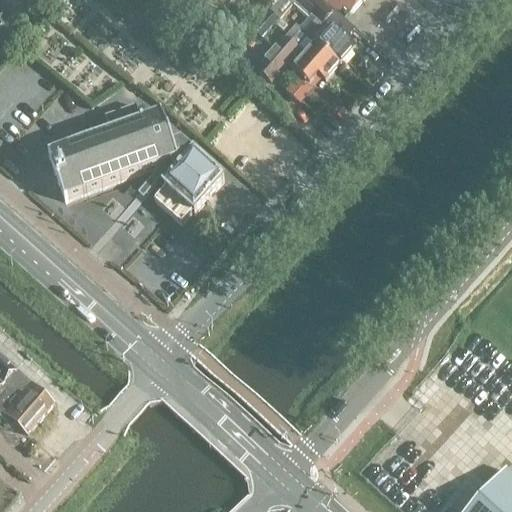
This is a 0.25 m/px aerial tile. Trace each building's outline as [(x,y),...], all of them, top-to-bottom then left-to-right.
[(0,0),(0,28),(9,18),(10,18),(17,10),(4,0),(0,0)] [(310,20),(327,33),(315,46),(340,68),(355,51),(346,43),(354,33),(314,0),(304,0),(295,10),(309,22),(310,20)] [(331,0),(350,17),(365,0),(331,0)] [(265,51),(251,67),(272,86),(287,69),(292,73),(291,74),(310,90),(319,79),(325,85),(340,68),(315,46),(303,60),(299,57),(301,54),(285,40),(271,56),(265,51)] [(74,148),(52,156),(50,157),(67,203),(145,175),(146,179),(160,174),(166,190),(156,202),(182,226),(194,213),(195,217),(225,184),(177,141),(172,143),(163,117),(143,124),(142,121),(139,122),(137,117),(108,128),(111,135),(84,145),(83,140),(72,144),(74,148)] [(55,407),(30,385),(20,375),(0,357),(0,386),(41,423),(55,407)] [(41,423),(0,386),(0,419),(12,430),(15,427),(27,438),(41,423)] [(511,511),(511,478),(506,473),(470,511),(511,511)]
